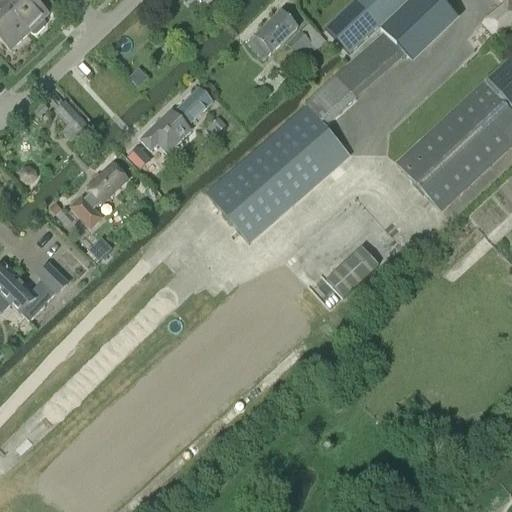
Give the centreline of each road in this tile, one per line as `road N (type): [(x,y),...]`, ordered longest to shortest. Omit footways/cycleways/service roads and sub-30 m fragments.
road 1 (track): [(0,420),(164,246),(232,269),(282,251)]
road 2 (residential): [(0,126),(101,30)]
